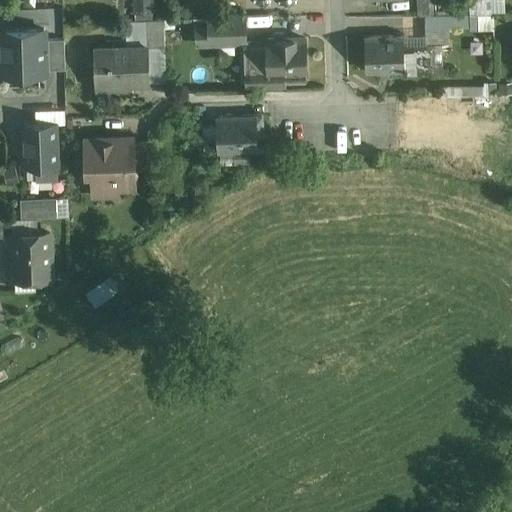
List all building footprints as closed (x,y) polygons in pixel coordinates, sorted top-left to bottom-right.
[(137,0),(137,17),(156,17),(155,0),(137,0)] [(418,0),(419,13),(425,13),(433,13),(432,0),(418,0)] [(433,13),(425,13),(426,26),(448,26),(469,25),(469,12),(433,13)] [(245,16),(209,17),(210,43),(246,41),(245,16)] [(164,20),(147,20),(148,40),(153,40),(153,47),(166,46),(164,20)] [(448,26),(426,26),(426,41),(448,40),(448,26)] [(44,30),(2,31),(3,57),(3,75),(46,73),(45,68),(44,37),(44,30)] [(404,34),(366,35),(367,69),(405,67),(404,51),(404,34)] [(62,37),(44,37),(45,68),(63,68),(62,37)] [(306,37),(268,39),(268,44),(269,72),(285,72),(301,71),(307,71),(306,37)] [(268,44),(245,45),(246,81),(247,81),(247,74),(285,73),(285,72),(269,72),(268,44)] [(149,46),(95,48),(96,84),(150,82),(149,46)] [(428,51),(405,51),(404,51),(405,67),(429,67),(429,51),(428,51)] [(285,73),(247,74),(247,81),(302,79),(301,71),(285,72),(285,73)] [(444,108),(406,109),(407,143),(445,142),(444,125),(444,108)] [(256,115),(219,116),(219,125),(220,150),(235,150),(246,149),(258,148),(257,134),(256,115)] [(57,123),(24,123),(24,164),(57,164),(57,123)] [(219,125),(203,126),(205,151),(220,150),(219,125)] [(461,141),(461,125),(444,125),(445,142),(461,141)] [(135,137),(85,139),(85,158),(92,158),(93,194),(119,193),(119,186),(136,185),(136,167),(135,143),(135,137)] [(148,142),(135,143),(136,167),(148,167),(148,142)] [(476,145),(461,145),(461,165),(475,166),(476,145)] [(246,149),(235,150),(235,157),(246,157),(246,149)] [(26,195),(26,213),(71,213),(70,195),(26,195)] [(50,231),(13,233),(15,273),(32,273),(33,276),(52,275),(50,231)] [(97,305),(122,288),(113,275),(88,292),(97,305)]
